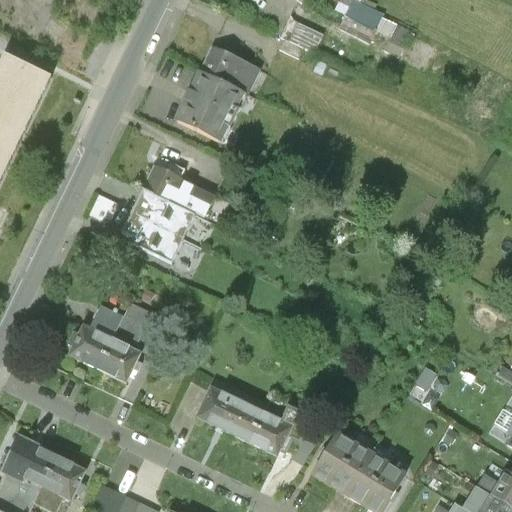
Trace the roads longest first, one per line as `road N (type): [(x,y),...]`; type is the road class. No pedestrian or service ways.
road 1 (tertiary): [(163,0),(0,340)]
road 2 (residential): [(272,511),(44,400)]
